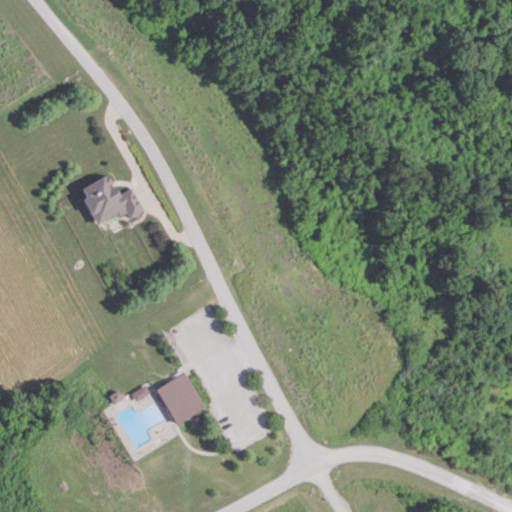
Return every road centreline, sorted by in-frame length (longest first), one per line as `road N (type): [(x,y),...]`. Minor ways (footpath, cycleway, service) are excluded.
road 1 (residential): [(340,511),(158,163),(36,0)]
road 2 (residential): [(229,511),(346,454),(402,461),(511,511)]
